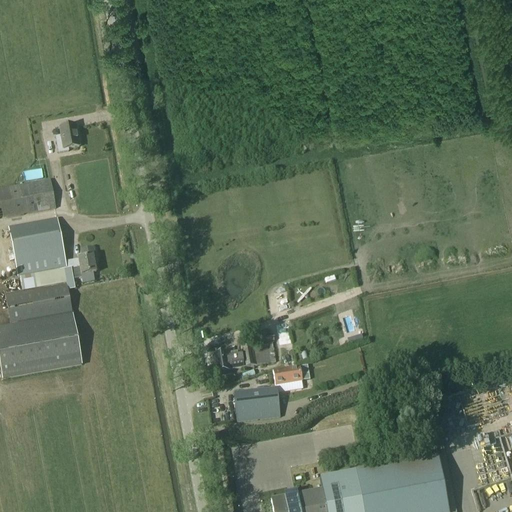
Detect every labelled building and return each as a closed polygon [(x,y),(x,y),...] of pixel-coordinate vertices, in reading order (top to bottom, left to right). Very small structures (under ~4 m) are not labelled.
[(68,150),(79,148),(75,126),(59,129),(61,137),(55,138),(58,154),(68,152),(68,150)] [(51,181),(0,189),(0,219),(56,209),(51,181)] [(96,273),(93,258),(95,257),(94,248),(80,251),(82,259),(66,262),(58,220),(9,229),(18,280),(41,275),(43,286),(81,279),(83,285),(95,282),(93,274),(96,273)] [(82,366),(74,323),(67,284),(5,295),(11,328),(0,329),(0,367),(2,380),(82,366)] [(276,364),(272,343),(239,349),(239,350),(228,352),(229,354),(213,357),(216,374),(243,369),(276,364)] [(273,372),(275,383),(276,387),(302,383),(300,367),(296,367),(273,372)] [(400,372),(391,374),(394,384),(403,382),(400,372)] [(280,418),(279,408),(277,390),(234,395),(237,423),(280,418)] [(224,419),(221,398),(215,398),(217,420),(224,419)] [(449,511),(439,457),(367,471),(320,480),(322,492),(297,497),(297,495),(283,497),(284,500),(271,503),(272,511),(449,511)]
